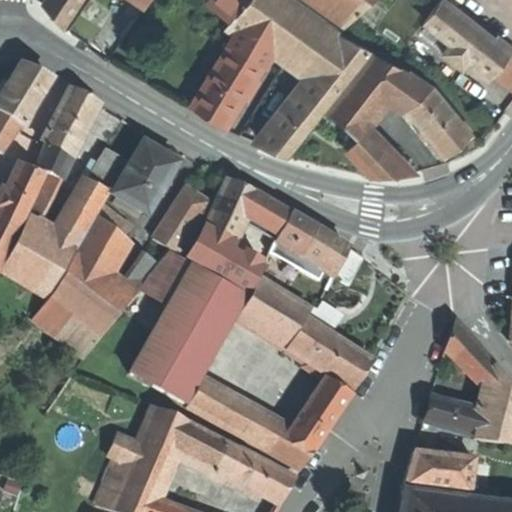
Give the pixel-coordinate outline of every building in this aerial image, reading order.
[(47,0),(43,7),(53,18),(62,28),(80,0),(47,0)] [(234,35),(228,44),(260,64),(271,46),(314,77),(346,36),(295,0),(211,0),(209,4),(212,7),(206,14),(226,29),(234,35)] [(366,0),(310,0),(345,23),(366,0)] [(470,56),(511,89),(511,54),(443,0),(441,0),(425,20),(450,40),(470,56)] [(369,49),(346,36),(314,77),(261,143),(286,155),(369,49)] [(461,67),(470,56),(450,40),(441,52),(461,67)] [(208,116),(223,126),(260,64),(228,44),(190,105),(208,116)] [(390,96),(410,70),(373,51),(326,110),(355,136),(357,138),(366,127),(390,96)] [(22,126),(52,80),(35,73),(20,66),(0,97),(0,111),(8,117),(22,126)] [(431,85),(410,70),(390,96),(403,106),(431,85)] [(457,144),(470,134),(431,85),(403,106),(442,155),(457,144)] [(40,144),(45,146),(69,159),(97,105),(82,97),(68,90),(40,144)] [(0,129),(8,117),(0,111),(0,129)] [(0,153),(2,155),(22,126),(8,117),(0,129),(0,153)] [(409,173),(366,127),(357,138),(355,136),(345,149),(370,176),(409,173)] [(112,195),(146,215),(176,163),(158,153),(141,144),(112,195)] [(34,169),(47,176),(58,181),(69,159),(45,146),(34,169)] [(50,239),(72,252),(125,163),(103,150),(50,239)] [(22,168),(16,165),(0,198),(0,227),(16,235),(22,221),(43,177),(22,168)] [(47,176),(38,194),(49,200),(58,181),(47,176)] [(231,250),(246,218),(257,195),(225,180),(200,232),(231,250)] [(155,244),(177,256),(206,203),(184,191),(155,244)] [(38,194),(24,223),(34,229),(49,200),(38,194)] [(246,218),(279,237),(291,215),(257,195),(246,218)] [(316,230),(291,215),(279,237),(276,242),(307,261),(332,276),(346,247),(316,230)] [(95,219),(72,258),(98,278),(125,241),(95,219)] [(0,272),(44,300),(72,252),(50,239),(34,229),(24,223),(22,221),(16,235),(0,267),(0,272)] [(0,267),(16,235),(0,227),(0,267)] [(260,267),(231,250),(200,232),(186,258),(245,292),(260,267)] [(361,259),(346,247),(332,276),(348,285),(361,259)] [(138,289),(165,307),(188,265),(166,253),(156,266),(138,289)] [(129,300),(138,289),(156,266),(143,256),(116,290),(129,300)] [(121,310),(129,300),(116,290),(98,278),(72,258),(48,296),(101,336),(104,333),(121,310)] [(325,290),(332,276),(307,261),(299,275),(325,290)] [(129,372),(185,404),(200,376),(245,294),(189,263),(188,265),(165,307),(129,372)] [(234,319),(283,350),(303,317),(308,310),(259,279),(234,319)] [(83,359),(101,336),(48,296),(32,320),(83,359)] [(317,303),(307,319),(324,330),(334,314),(317,303)] [(132,319),(121,310),(104,333),(114,341),(132,319)] [(283,350),(350,391),(359,377),(370,359),(324,330),(307,319),(303,317),(283,350)] [(445,353),(486,391),(493,364),(454,323),(445,353)] [(511,390),(493,364),(486,391),(481,410),(473,439),(511,445),(511,390)] [(184,407),(224,429),(240,400),(200,376),(185,404),(184,407)] [(327,382),(310,408),(331,420),(348,395),(327,382)] [(463,436),(473,439),(481,410),(434,397),(430,410),(427,423),(463,433),(463,436)] [(294,431),(240,400),(224,429),(298,470),(313,447),(291,435),(294,431)] [(108,511),(110,511),(153,511),(157,502),(178,453),(189,424),(151,407),(135,445),(108,511)] [(310,408),(294,431),(291,435),(313,447),(331,420),(310,408)] [(225,443),(189,424),(178,453),(211,470),(225,443)] [(95,506),(108,511),(135,445),(114,436),(106,456),(114,459),(95,506)] [(292,479),(225,443),(211,470),(276,505),(284,492),(292,479)] [(473,457),(413,450),(408,466),(403,484),(469,493),(473,457)] [(396,511),(452,511),(456,496),(402,489),(396,511)] [(511,511),(511,503),(456,496),(452,511),(511,511)] [(184,511),(157,502),(153,511),(184,511)]
